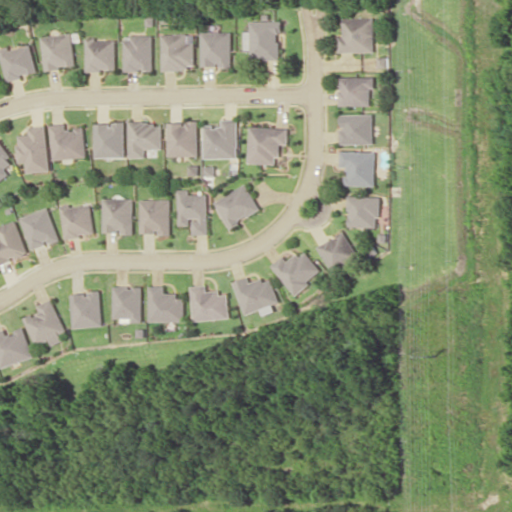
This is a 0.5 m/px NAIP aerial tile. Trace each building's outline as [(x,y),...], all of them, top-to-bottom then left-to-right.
[(375,17),(344,17),(344,36),(339,36),(340,51),(376,51),(375,17)] [(281,59),(282,21),(252,20),(252,59),(281,59)] [(202,31),(203,66),(233,65),(233,31),(202,31)] [(46,69),(77,65),(74,40),(81,39),(80,32),(76,33),(76,32),(42,36),(46,69)] [(163,34),(163,68),(196,67),(196,39),(190,39),(190,33),(163,34)] [(154,35),(125,35),(126,70),(154,70),(154,35)] [(117,38),(87,38),(87,70),(118,70),(117,38)] [(8,79),(38,71),(31,42),(1,51),(8,79)] [(372,105),(372,88),(376,88),(376,76),(340,76),(341,106),(372,105)] [(375,113),(341,113),(341,143),(375,144),(375,113)] [(205,125),(205,157),(240,157),(239,118),(223,119),(223,125),(205,125)] [(169,156),(200,155),(200,120),(169,121),(169,156)] [(126,157),(126,122),(96,121),(96,156),(126,157)] [(164,148),(163,122),(130,122),(130,157),(147,157),(147,148),(164,148)] [(54,159),(88,157),(86,125),(75,126),(75,128),(67,129),(67,123),(52,123),(54,159)] [(48,125),(30,125),(30,133),(18,134),(20,162),(27,162),(27,172),(50,170),(48,125)] [(290,127),(251,126),(249,162),(279,164),(280,143),(289,144),(290,127)] [(0,181),(10,174),(6,168),(15,161),(0,140),(0,181)] [(376,186),(377,151),(342,150),(341,166),(347,167),(346,184),(376,186)] [(262,209),(247,183),(216,201),(231,227),(262,209)] [(193,234),(209,234),(209,194),(190,194),(190,188),(179,189),(180,225),(193,225),(193,234)] [(380,227),(381,196),(350,195),(349,226),(380,227)] [(135,198),(104,197),(104,232),(134,233),(135,198)] [(172,233),(172,198),(142,198),(141,233),(172,233)] [(91,202),(61,207),(66,238),(97,233),(91,202)] [(21,216),(33,249),(61,239),(49,206),(21,216)] [(0,263),(30,253),(17,220),(0,225),(0,263)] [(335,272),(361,255),(344,230),(318,247),(335,272)] [(294,293),(323,272),(306,248),(289,261),(285,255),(273,264),(294,293)] [(234,281),(246,314),(281,301),(271,276),(252,283),(249,276),(234,281)] [(229,291),(207,292),(207,284),(192,285),(194,320),(230,318),(229,291)] [(144,285),(115,285),(114,320),(143,320),(144,285)] [(186,320),(186,294),(166,294),(166,285),(150,285),(150,321),(186,320)] [(104,326),(102,291),(72,292),(74,327),(104,326)] [(37,345),(50,339),(53,345),(64,340),(60,332),(67,329),(53,298),(36,305),(39,311),(25,317),(37,345)] [(35,356),(24,326),(8,332),(7,328),(0,329),(0,359),(3,367),(35,356)]
